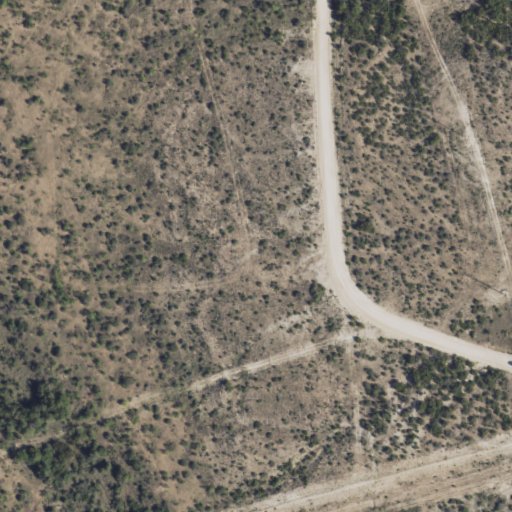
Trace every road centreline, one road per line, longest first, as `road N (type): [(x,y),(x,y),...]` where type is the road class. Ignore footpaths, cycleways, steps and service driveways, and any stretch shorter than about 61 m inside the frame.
road 1 (track): [(511,396),(331,337),(306,297),(100,166),(35,100),(25,50),(0,18)]
road 2 (track): [(331,337),(0,456)]
